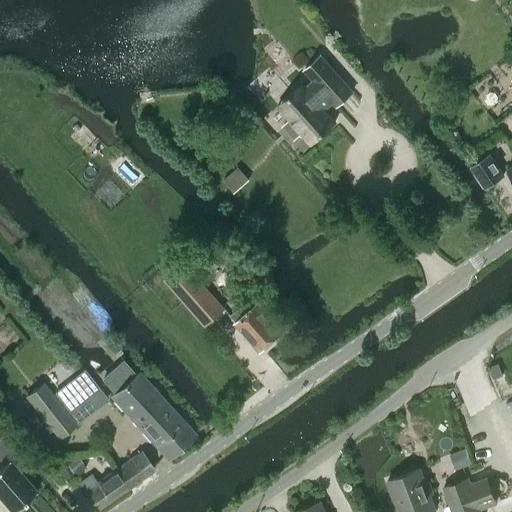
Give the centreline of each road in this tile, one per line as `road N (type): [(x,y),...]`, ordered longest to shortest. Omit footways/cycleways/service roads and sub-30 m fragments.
road 1 (tertiary): [(511,239),(122,511)]
road 2 (unclassified): [(242,511),(511,322)]
